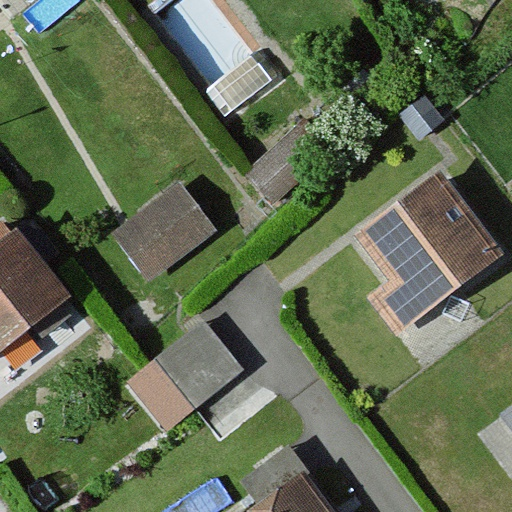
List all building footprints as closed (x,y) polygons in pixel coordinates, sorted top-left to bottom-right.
[(511,257),(511,255),(440,160),(347,229),(384,279),(366,293),(402,340),(511,257)] [(221,231),(174,176),(108,233),(155,287),(221,231)] [(10,235),(0,243),(0,352),(64,301),(10,235)] [(205,313),(149,358),(154,365),(129,385),(160,423),(183,404),(210,437),(268,389),(205,313)] [(511,402),(495,416),(511,436),(511,402)] [(335,511),(305,469),(244,511),(335,511)]
